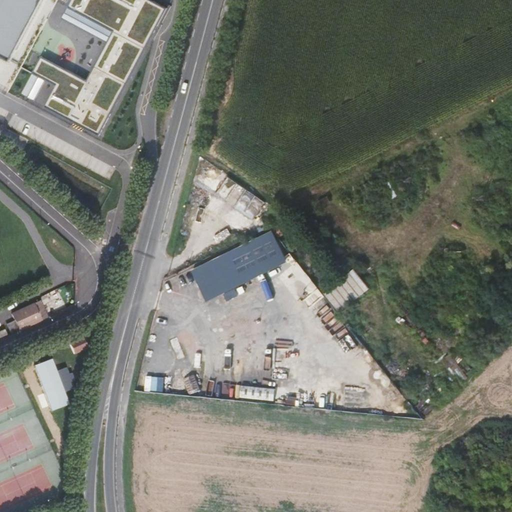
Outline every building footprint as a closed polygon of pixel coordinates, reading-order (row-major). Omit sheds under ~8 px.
[(0,0),(0,53),(11,59),(41,0),(0,0)] [(101,133),(166,5),(156,0),(73,0),(64,17),(109,40),(89,79),(43,56),(24,93),(35,99),(47,81),(55,85),(45,104),(101,133)] [(85,152),(80,162),(109,177),(114,167),(85,152)] [(287,232),(281,224),(273,230),(280,238),(287,232)] [(192,271),(207,299),(287,259),(273,231),(192,271)] [(355,269),(325,293),(340,312),(370,288),(355,269)] [(19,330),(47,317),(39,301),(11,314),(14,320),(19,330)] [(10,334),(19,330),(14,320),(6,324),(10,334)] [(82,337),(69,343),(73,354),(87,348),(82,337)] [(68,404),(64,392),(72,389),(70,382),(73,381),(70,373),(67,374),(65,368),(56,371),(51,359),(34,365),(52,410),(68,404)] [(146,377),(146,391),(165,391),(165,377),(146,377)] [(225,382),(205,382),(204,396),(225,396),(225,382)] [(242,398),(275,399),(275,387),(242,387),(242,398)]
